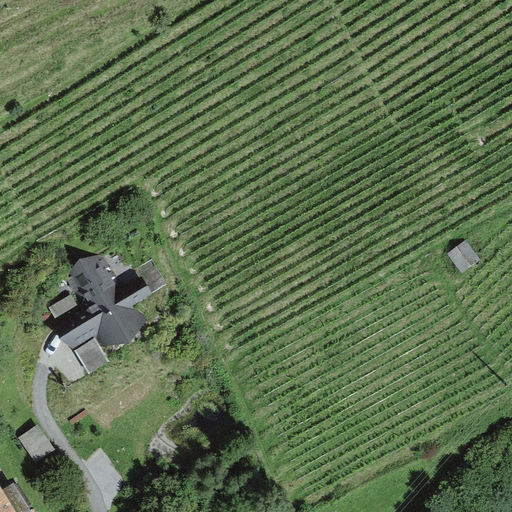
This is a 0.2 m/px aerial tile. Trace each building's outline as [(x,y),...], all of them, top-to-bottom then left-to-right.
[(465,241),(448,253),(463,274),(480,262),(465,241)] [(88,307),(57,327),(89,375),(110,361),(101,348),(130,343),(148,321),(144,315),(134,308),(153,295),(139,273),(119,286),(100,256),(79,261),(68,276),(88,307)] [(37,425),(18,438),(36,465),(55,452),(37,425)] [(0,461),(0,491),(2,495),(16,486),(0,461)] [(2,495),(0,491),(0,511),(30,511),(16,486),(2,495)]
